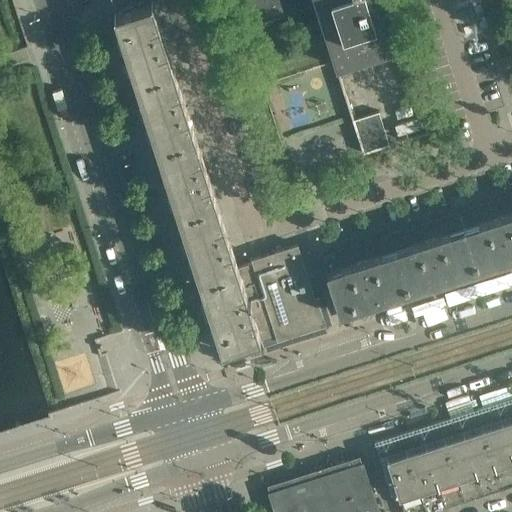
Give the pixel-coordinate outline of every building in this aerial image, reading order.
[(400,46),(385,0),(243,0),(251,24),(316,3),(322,20),(324,28),(337,67),(400,46)] [(175,70),(157,14),(153,2),(115,14),(137,82),(175,70)] [(196,137),(178,81),(175,70),(137,82),(158,148),(196,137)] [(389,143),(379,110),(354,118),(364,151),(389,143)] [(218,203),(200,147),(196,137),(158,148),(179,215),(218,203)] [(511,256),(511,193),(336,250),(336,251),(332,253),(334,257),(329,259),(332,268),(331,268),(331,269),(327,270),(341,312),(511,256)] [(261,338),(261,337),(238,266),(218,203),(179,215),(223,350),(224,350),(224,349),(259,337),(260,338),(261,338)] [(323,323),(300,251),(298,243),(252,258),(253,261),(238,266),(261,337),(266,335),(276,332),(278,338),(323,323)] [(261,364),(263,369),(277,365),(276,360),(261,364)] [(409,411),(411,416),(426,411),(424,406),(409,411)] [(405,511),(426,511),(511,484),(511,417),(387,457),(405,511)] [(379,511),(363,460),(268,490),(274,511),(379,511)]
